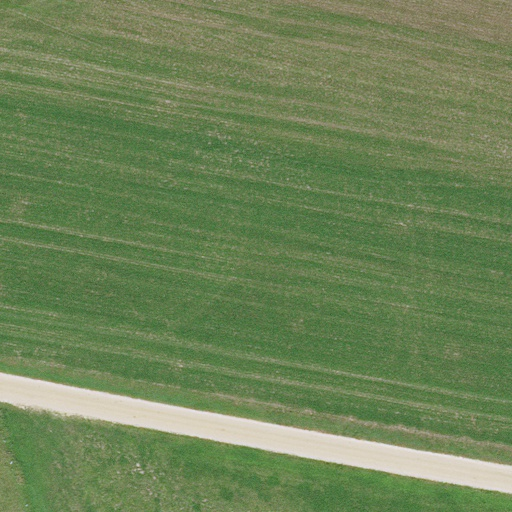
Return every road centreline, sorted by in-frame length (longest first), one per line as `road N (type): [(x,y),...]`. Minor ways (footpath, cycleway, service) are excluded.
road 1 (track): [(511,484),(0,392)]
road 2 (track): [(9,394),(50,511)]
